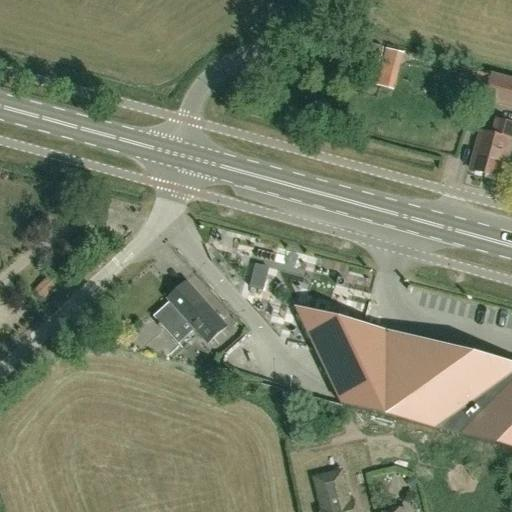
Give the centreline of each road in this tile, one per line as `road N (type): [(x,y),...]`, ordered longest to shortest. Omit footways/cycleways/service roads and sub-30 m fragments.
road 1 (primary): [(511,247),(178,156)]
road 2 (unclassified): [(0,375),(163,218),(178,156)]
road 3 (unclassified): [(178,156),(203,90),(327,0)]
road 4 (primary): [(178,156),(0,108)]
